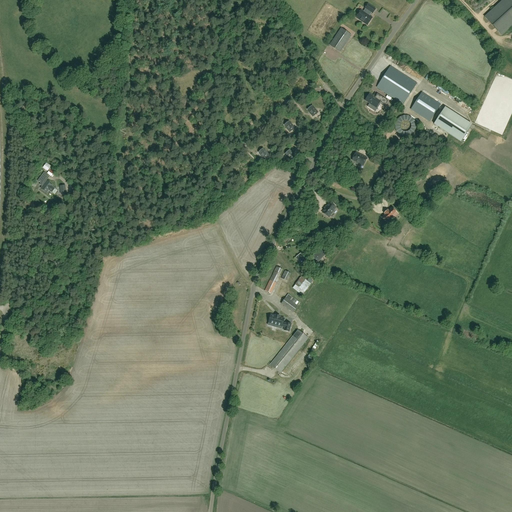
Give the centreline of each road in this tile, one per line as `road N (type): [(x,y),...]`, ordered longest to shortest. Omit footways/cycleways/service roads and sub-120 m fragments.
road 1 (unclassified): [(212,511),(261,265),(347,99),(417,0)]
road 2 (track): [(237,366),(72,366),(0,357)]
road 3 (track): [(139,0),(120,206)]
road 4 (track): [(230,136),(144,186),(99,225)]
road 5 (track): [(248,0),(230,136)]
road 6 (track): [(244,145),(277,105),(301,94),(326,89),(343,107)]
road 7 (track): [(6,308),(19,288),(99,225)]
